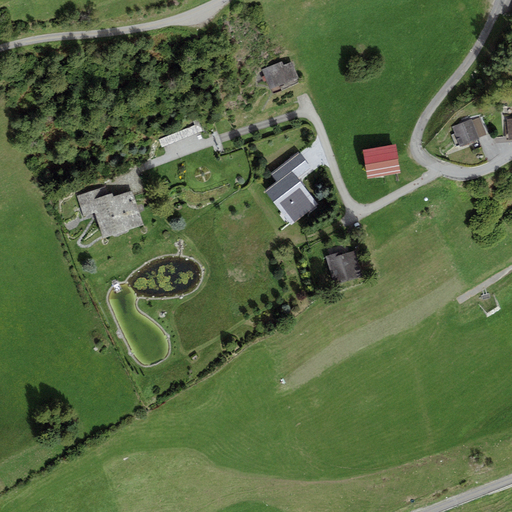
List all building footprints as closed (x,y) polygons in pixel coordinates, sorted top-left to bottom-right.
[(276,63),(261,68),(267,89),(292,82),(287,64),(277,67),(276,63)] [(472,120),(453,127),(461,145),(478,139),(477,137),(485,134),(479,119),(473,122),(472,120)] [(384,146),(354,151),(358,178),(388,174),(384,146)] [(100,187),(72,197),(79,217),(89,213),(97,239),(137,226),(127,196),(106,203),(100,187)] [(356,253),(328,260),(333,283),(362,277),(356,253)]
